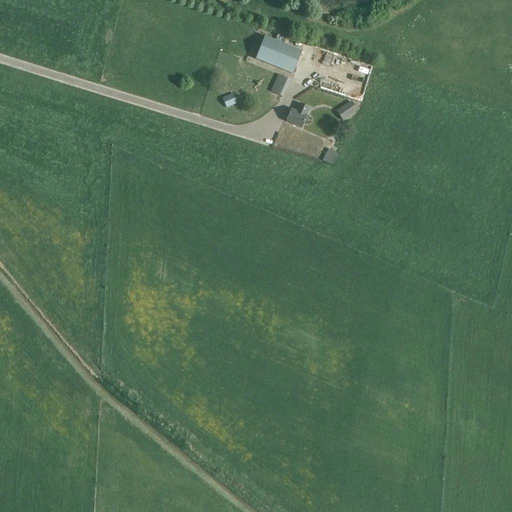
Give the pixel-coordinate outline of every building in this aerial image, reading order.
[(264,36),(256,59),(294,71),(302,48),(264,36)] [(291,80),(279,74),(270,91),(283,97),(291,80)] [(238,104),(232,92),(221,97),(226,109),(238,104)] [(358,110),(351,101),(336,111),(343,121),(358,110)] [(310,108),(299,103),(296,110),(292,109),(286,121),(301,128),(310,108)] [(337,153),(328,148),(322,160),(331,165),(337,153)]
